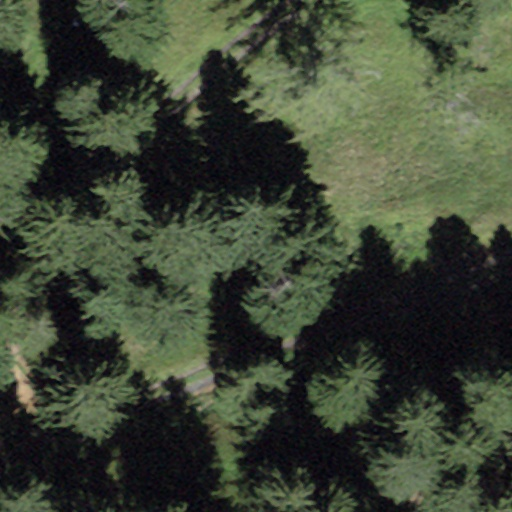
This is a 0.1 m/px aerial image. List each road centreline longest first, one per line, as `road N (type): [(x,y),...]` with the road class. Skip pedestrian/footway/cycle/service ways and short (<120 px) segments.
road 1 (track): [(511,261),(0,442)]
road 2 (track): [(0,249),(269,0)]
